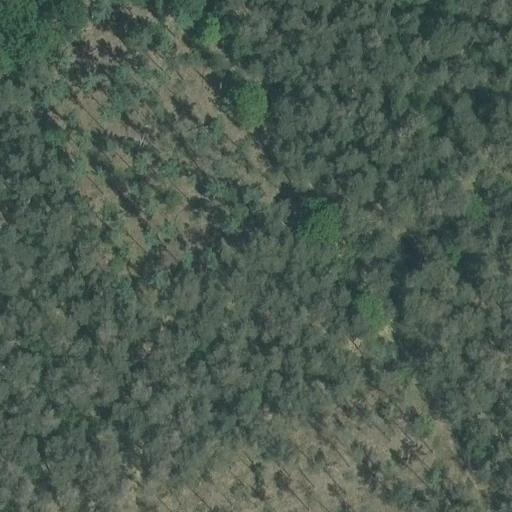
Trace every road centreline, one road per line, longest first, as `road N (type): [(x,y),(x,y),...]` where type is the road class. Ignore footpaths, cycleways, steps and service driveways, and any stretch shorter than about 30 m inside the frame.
road 1 (track): [(511,506),(199,0)]
road 2 (track): [(372,281),(511,208)]
